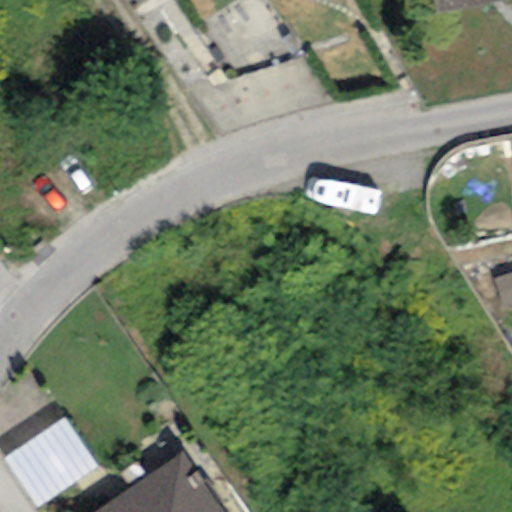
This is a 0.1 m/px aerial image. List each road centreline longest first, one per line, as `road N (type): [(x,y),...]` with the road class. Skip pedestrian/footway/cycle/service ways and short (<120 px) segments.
road 1 (residential): [(0,356),(92,251),(237,165),(511,115)]
road 2 (unknown): [(234,7),(309,152)]
